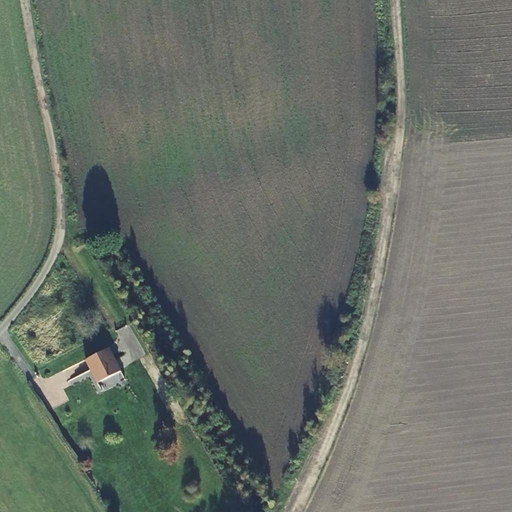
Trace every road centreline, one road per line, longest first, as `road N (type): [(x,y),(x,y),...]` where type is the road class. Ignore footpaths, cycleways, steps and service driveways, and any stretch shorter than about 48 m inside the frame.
road 1 (track): [(396,0),(400,116),(379,270),(349,390),(295,511)]
road 2 (residential): [(0,329),(49,264),(60,214),(23,0)]
